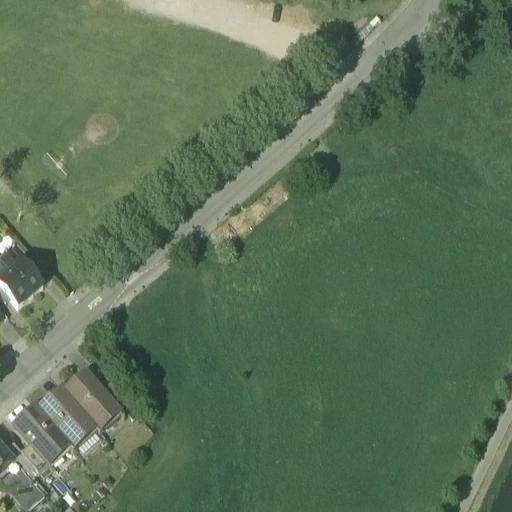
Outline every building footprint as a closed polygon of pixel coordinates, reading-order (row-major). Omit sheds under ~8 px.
[(0,267),(8,277),(0,283),(0,294),(0,295),(0,294),(0,303),(4,309),(9,305),(17,314),(43,292),(28,275),(20,266),(19,267),(9,256),(0,263),(0,267)] [(0,283),(8,277),(0,267),(0,283)] [(52,284),(38,267),(28,275),(43,292),(46,289),(52,284)] [(99,397),(84,380),(64,398),(97,436),(100,439),(120,421),(119,420),(99,397)] [(129,412),(108,389),(99,397),(119,420),(129,412)] [(64,398),(61,395),(37,416),(70,454),(73,457),(97,436),(64,398)] [(37,416),(34,413),(13,432),(28,449),(45,469),(49,473),(70,454),(37,416)] [(19,457),(12,449),(3,457),(12,467),(17,473),(20,476),(29,468),(19,457)] [(45,469),(28,449),(19,457),(29,468),(37,476),(45,469)] [(3,457),(0,453),(0,478),(12,467),(3,457)] [(17,473),(2,487),(23,511),(32,511),(37,508),(43,502),(20,476),(17,473)]
